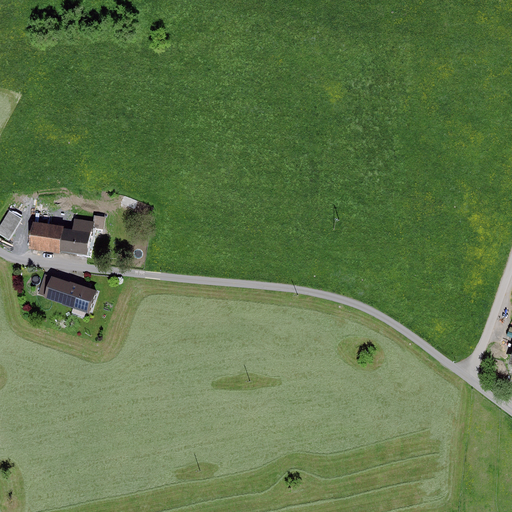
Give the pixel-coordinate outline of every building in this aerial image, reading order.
[(9,211),(0,225),(0,234),(9,240),(22,219),(9,211)] [(93,222),(92,228),(103,230),(105,217),(94,215),(93,222)] [(63,227),(33,222),(29,249),(60,254),(60,252),(87,257),(92,228),(93,222),(74,219),(73,230),(62,229),(63,227)] [(44,298),(52,276),(45,274),(37,295),(44,298)] [(70,282),(52,276),(44,298),(88,313),(97,290),(70,281),(70,282)]
